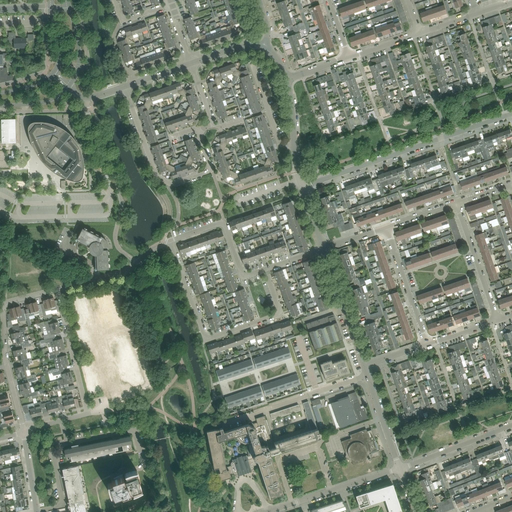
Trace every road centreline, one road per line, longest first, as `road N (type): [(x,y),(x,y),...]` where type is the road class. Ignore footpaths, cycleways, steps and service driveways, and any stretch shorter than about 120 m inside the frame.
road 1 (residential): [(266,269),(274,315),(207,338),(169,240)]
road 2 (residential): [(301,186),(511,113)]
road 3 (residential): [(269,511),(399,468)]
road 4 (residential): [(87,413),(59,288)]
road 5 (residential): [(498,320),(456,202)]
road 6 (residential): [(426,345),(386,227)]
road 7 (residential): [(364,365),(322,249)]
road 8 (residential): [(399,468),(511,424)]
